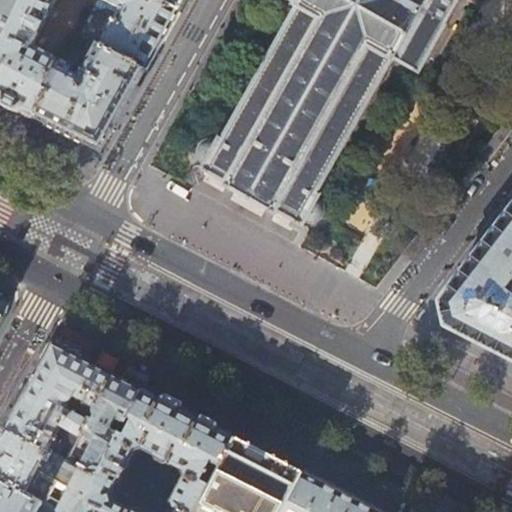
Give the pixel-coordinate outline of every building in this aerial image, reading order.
[(0,0),(0,51),(26,0),(0,0)] [(26,0),(0,51),(0,99),(5,102),(36,118),(50,93),(44,90),(59,60),(35,48),(57,0),(26,0)] [(180,11),(157,0),(97,0),(93,7),(103,12),(106,8),(125,18),(122,24),(109,18),(95,44),(146,72),(166,37),(180,11)] [(157,0),(180,11),(186,0),(157,0)] [(291,0),(292,1),(298,4),(257,77),(221,138),(217,137),(215,140),(212,139),(206,138),(204,139),(200,141),(199,142),(196,146),(195,150),(194,154),(195,157),(196,160),(201,165),(200,166),(200,167),(203,169),(202,171),(206,173),(207,172),(217,178),(225,182),(222,187),(227,189),(228,188),(269,211),(268,212),(273,215),(275,211),(294,222),(293,223),(297,226),(298,224),(301,226),(303,223),(308,224),(313,224),(315,223),(319,221),(322,218),(324,214),(324,209),(323,205),(322,202),(320,199),(318,198),(319,195),(316,193),(394,58),(400,61),(419,73),(447,26),(447,25),(461,0),(291,0)] [(121,116),(146,72),(95,44),(90,41),(82,58),(89,61),(80,76),(74,73),(75,69),(59,60),(44,90),(50,93),(36,118),(64,131),(102,151),(103,148),(121,116)] [(511,212),(481,253),(443,302),(448,325),(504,354),(503,355),(504,355),(504,356),(507,358),(508,357),(509,356),(511,358),(511,212)] [(98,401),(111,373),(92,363),(54,344),(52,348),(23,399),(9,424),(70,458),(72,454),(53,443),(63,424),(77,431),(75,436),(79,438),(80,437),(96,404),(98,401)] [(117,376),(111,373),(98,401),(105,405),(104,408),(96,404),(80,437),(89,441),(92,434),(96,437),(81,464),(98,474),(143,390),(117,376)] [(198,511),(237,438),(190,414),(143,390),(98,474),(78,511),(198,511)] [(70,458),(9,424),(0,439),(0,475),(43,500),(64,511),(78,511),(98,474),(81,464),(76,462),(70,458)] [(246,443),(237,438),(198,511),(282,511),(303,472),(294,467),(270,455),(246,443)] [(72,452),(72,454),(70,458),(76,462),(79,456),(72,452)] [(282,511),(380,511),(314,478),(303,472),(282,511)] [(0,511),(36,511),(43,500),(0,475),(0,511)]
